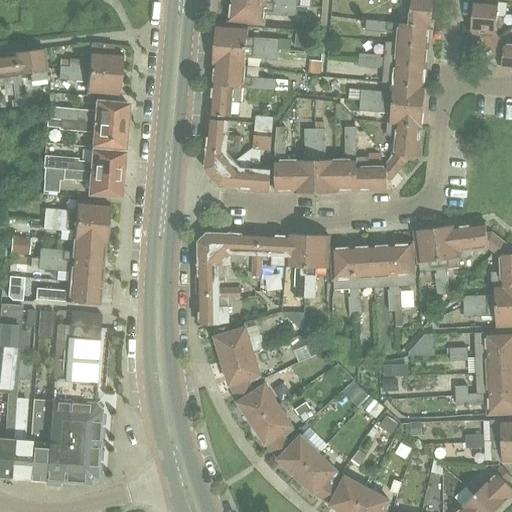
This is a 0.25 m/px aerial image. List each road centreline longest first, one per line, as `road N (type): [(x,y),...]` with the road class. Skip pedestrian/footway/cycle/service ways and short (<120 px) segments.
road 1 (tertiary): [(181,475),(157,333),(164,199)]
road 2 (residential): [(412,208),(334,214),(164,199)]
road 3 (tertiary): [(164,199),(180,0)]
road 4 (unclassified): [(42,511),(181,475)]
road 5 (residential): [(412,208),(437,184),(449,84)]
